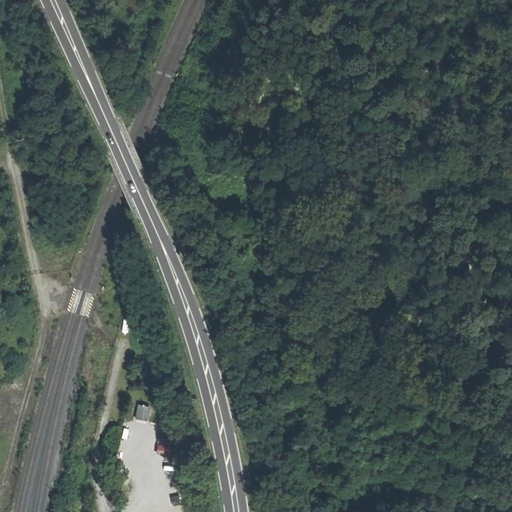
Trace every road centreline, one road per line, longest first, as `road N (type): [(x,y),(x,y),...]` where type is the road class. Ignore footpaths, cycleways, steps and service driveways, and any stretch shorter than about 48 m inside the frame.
road 1 (secondary): [(236,511),(208,372),(181,291),(54,0)]
road 2 (track): [(511,355),(457,246),(420,202),(335,0)]
road 3 (track): [(0,86),(41,301),(41,342),(11,412)]
